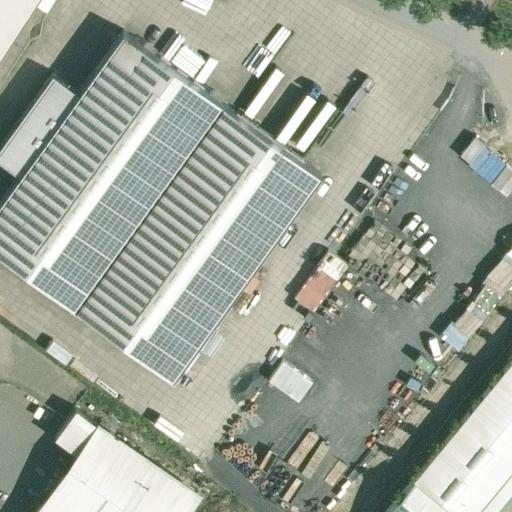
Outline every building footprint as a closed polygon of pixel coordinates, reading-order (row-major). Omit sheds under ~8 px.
[(0,0),(0,51),(32,0),(0,0)] [(20,171),(0,199),(0,250),(174,375),(322,171),(124,28),(79,90),(20,171)] [(53,71),(0,144),(0,156),(20,171),(79,90),(53,71)] [(291,295),(312,310),(347,263),(327,248),(291,295)] [(511,360),(386,511),(499,511),(511,497),(511,360)] [(99,421),(77,406),(56,434),(78,450),(99,421)] [(198,490),(99,422),(99,421),(78,450),(41,504),(42,505),(42,504),(53,511),(183,511),(199,490),(198,490)] [(53,511),(42,504),(42,505),(41,504),(39,503),(32,511),(53,511)]
